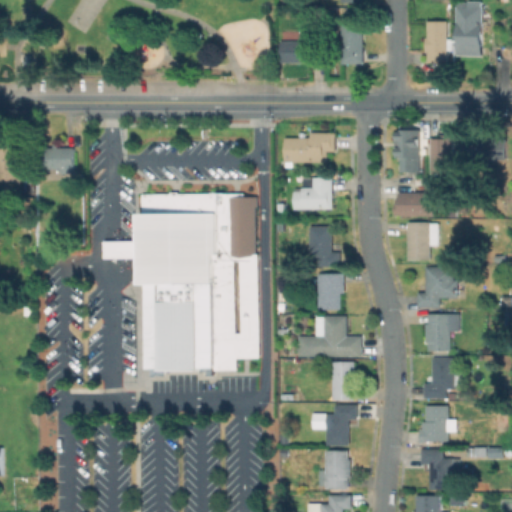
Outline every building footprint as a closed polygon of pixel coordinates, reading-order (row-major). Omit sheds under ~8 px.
[(460,0),(484,1),(483,55),(459,54),(460,0)] [(449,19),(449,37),(453,37),(453,49),(448,49),(449,61),(429,61),(429,50),(427,50),(427,37),(429,36),(429,20),(449,19)] [(366,62),(344,62),(343,21),(365,21),(366,62)] [(330,47),(330,59),(283,60),(283,39),(330,39),(330,47)] [(34,52),(34,68),(26,68),(26,52),(34,52)] [(336,131),(336,150),(328,150),(328,160),(285,160),(285,136),(312,136),(312,131),(336,131)] [(426,134),(425,146),(420,146),(420,171),(398,171),(399,151),(400,151),(400,134),(426,134)] [(508,163),(459,163),(458,138),(507,138),(508,163)] [(456,140),(455,173),(434,173),(434,140),(456,140)] [(11,146),(17,147),(17,167),(22,167),(23,196),(36,196),(36,219),(18,219),(18,197),(0,197),(0,181),(2,181),(2,169),(0,169),(0,147),(5,147),(5,143),(11,143),(11,146)] [(45,146),(76,146),(76,171),(63,171),(63,167),(45,167),(45,146)] [(333,177),(332,206),(295,206),(295,187),(304,187),(304,177),(333,177)] [(435,191),(435,215),(399,215),(399,205),(402,205),(402,191),(435,191)] [(219,370),(219,214),(148,214),(148,194),(240,195),(240,200),(254,200),(254,205),(260,205),(259,360),(236,360),(236,370),(219,370)] [(285,215),(277,215),(277,200),(285,200),(285,215)] [(145,257),(145,241),(148,241),(148,214),(219,214),(219,370),(165,369),(165,367),(146,367),(146,257),(145,257)] [(432,256),(432,258),(410,258),(410,221),(432,221),(432,256)] [(334,250),(341,250),(341,264),(319,265),(319,256),(312,256),(312,225),(333,225),(334,250)] [(145,241),(145,257),(114,257),(108,257),(108,240),(114,240),(145,241)] [(455,265),(455,279),(460,279),(460,296),(441,297),(442,306),(421,306),(420,291),(428,291),(428,265),(455,265)] [(341,300),(341,307),(321,307),(320,272),(345,272),(345,291),(341,291),(341,300)] [(461,312),(461,331),(452,331),(452,349),(430,350),(430,341),(428,341),(428,323),(430,323),(430,312),(461,312)] [(364,335),(364,356),(302,356),(302,337),(318,337),(319,317),(349,318),(349,335),(364,335)] [(448,394),(448,396),(427,397),(427,382),(435,382),(435,356),(457,356),(458,387),(447,387),(448,394)] [(356,374),(356,397),(334,397),(334,360),(356,360),(356,374)] [(358,404),(358,418),(351,418),(351,444),(331,444),(331,425),(318,425),(318,413),(331,413),(331,410),(335,410),(335,404),(358,404)] [(452,439),(425,440),(425,420),(429,420),(428,405),(450,404),(452,439)] [(476,456),(476,446),(486,446),(486,456),(476,456)] [(454,457),(454,488),(431,488),(431,461),(424,461),(424,448),(444,448),(444,457),(454,457)] [(352,458),(352,476),(349,476),(349,487),(328,487),(328,479),(320,479),(320,469),(327,469),(327,449),(349,449),(349,458),(352,458)] [(344,507),(344,511),(312,511),(312,505),(323,505),(323,502),(330,502),(330,494),(353,493),(353,507),(344,507)] [(418,511),(418,494),(442,494),(441,511),(418,511)]
